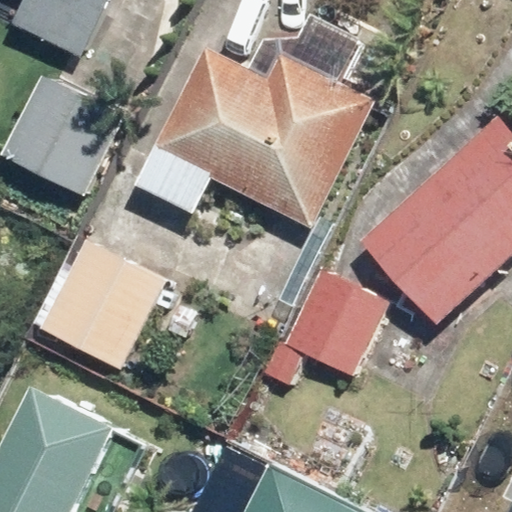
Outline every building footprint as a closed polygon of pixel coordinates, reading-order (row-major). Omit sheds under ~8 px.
[(40,0),(25,30),(94,63),(124,0),(40,0)] [(227,47),(154,183),(208,212),(228,176),(322,226),(387,105),(290,53),(278,75),(227,47)] [(17,157),(94,196),(132,123),(55,83),(17,157)] [(511,124),(382,243),(454,321),(511,267),(511,124)] [(94,239),(56,332),(137,365),(175,273),(94,239)] [(331,270),(297,343),(367,375),(401,303),(331,270)] [(7,511),(103,511),(144,425),(65,389),(7,511)] [(381,511),(272,462),(248,511),(381,511)]
